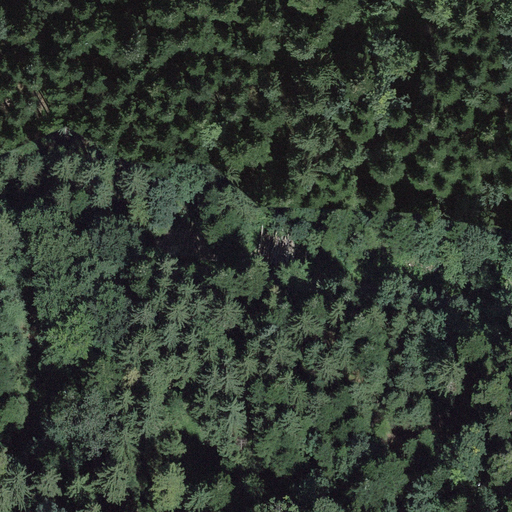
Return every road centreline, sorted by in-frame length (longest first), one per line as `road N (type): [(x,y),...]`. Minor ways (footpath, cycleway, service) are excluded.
road 1 (track): [(511,313),(0,244)]
road 2 (track): [(511,203),(493,308),(498,479)]
